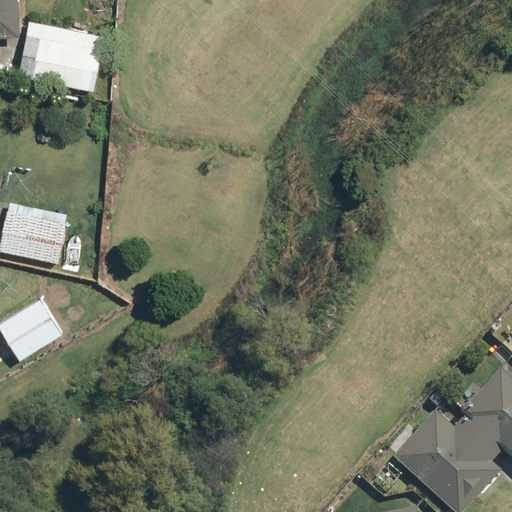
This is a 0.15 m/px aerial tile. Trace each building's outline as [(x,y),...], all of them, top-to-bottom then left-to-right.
[(0,0),(0,34),(26,35),(26,0),(0,0)] [(110,34),(31,18),(29,56),(25,55),(24,73),(101,88),(103,69),(106,69),(110,34)] [(74,223),(8,210),(1,250),(66,263),(74,223)] [(45,296),(1,320),(23,360),(67,335),(45,296)] [(441,410),(397,460),(456,511),(471,511),(509,469),(500,461),(506,453),(511,458),(511,373),(507,369),(458,425),(441,410)] [(424,511),(423,503),(375,511),(424,511)]
